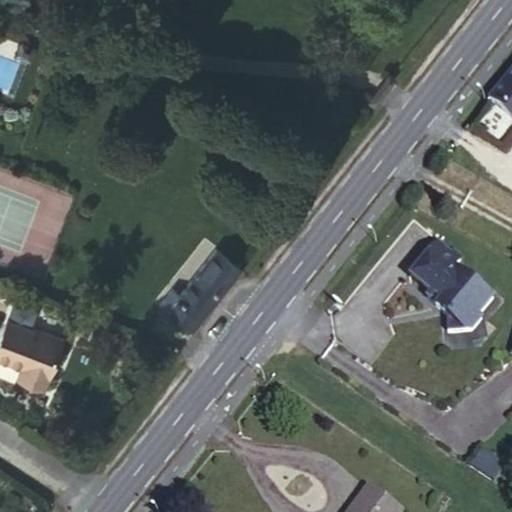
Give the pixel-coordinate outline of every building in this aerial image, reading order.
[(21,45),(17,57),(30,61),(34,50),(21,45)] [(511,73),(491,101),(511,117),(511,73)] [(439,243),(412,276),(434,293),(429,299),(439,307),(438,308),(446,313),(448,331),(471,328),(481,316),(478,314),(492,296),(455,267),(461,260),(453,254),(439,243)] [(463,257),(455,251),(453,254),(461,260),(463,257)] [(163,305),(194,330),(240,272),(215,252),(180,297),(174,292),(163,305)] [(13,293),(3,289),(0,295),(0,298),(9,303),(13,293)] [(13,301),(0,334),(0,362),(20,370),(45,380),(62,337),(38,328),(36,332),(30,329),(31,325),(37,311),(13,301)] [(45,380),(20,370),(17,377),(42,387),(45,380)] [(402,511),(370,489),(353,511),(402,511)]
